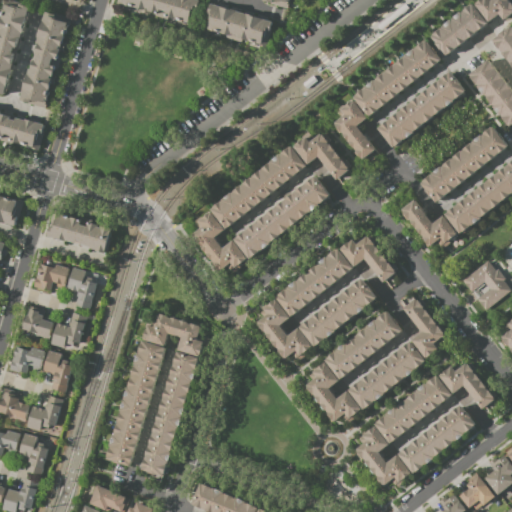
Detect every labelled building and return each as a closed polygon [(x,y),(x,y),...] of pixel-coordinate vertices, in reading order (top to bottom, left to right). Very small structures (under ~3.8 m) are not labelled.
[(117,0),(198,0),(191,24),(117,2),(117,0)] [(287,8),(289,0),(261,0),(261,1),(287,8)] [(481,0),(476,4),(490,21),(500,14),(505,20),(511,14),(511,3),(509,0),(493,0),(492,1),(491,0),(481,0)] [(0,20),(5,3),(19,7),(20,4),(30,7),(5,95),(0,93),(0,20)] [(211,3),(273,22),(271,30),(272,30),(267,47),(207,29),(211,15),(208,14),(211,3)] [(431,35),(446,56),(488,24),(472,3),(431,35)] [(377,26),(380,30),(409,9),(405,4),(377,26)] [(46,11),(72,18),(46,108),(20,100),(46,11)] [(511,24),(493,40),(511,64),(511,24)] [(354,97),(369,117),(442,61),(426,40),(365,88),(354,97)] [(469,76),(508,127),(511,123),(511,88),(490,60),(469,76)] [(378,128),(394,148),(465,92),(449,73),(378,128)] [(341,110),(345,115),(334,123),(336,125),(334,127),(339,133),(341,132),(362,160),(376,149),(359,125),(368,118),(354,100),(341,110)] [(0,111),(43,124),(40,135),(37,135),(34,147),(0,137),(0,111)] [(422,181),(437,201),(508,146),(493,126),(422,181)] [(307,136),(311,141),(321,133),(350,169),(336,180),(318,158),(310,164),(295,146),(307,136)] [(212,208),(228,228),(307,165),(291,145),(212,208)] [(511,162),(445,214),(461,234),(511,194),(511,162)] [(235,239),(250,258),(330,195),(315,176),(235,239)] [(0,195),(21,202),(15,226),(0,221),(0,195)] [(446,242),(443,238),(432,246),(404,210),(418,199),(436,222),(445,215),(458,233),(446,242)] [(221,271),(192,236),(203,226),(200,221),(212,211),(226,229),(215,238),(224,249),(234,240),(248,257),(232,271),(228,265),(221,271)] [(58,212),(83,220),(81,225),(88,226),(88,224),(89,222),(114,229),(107,253),(48,236),(51,225),(53,226),(58,212)] [(354,238),(358,244),(369,235),(397,271),(396,271),(382,283),(364,260),(356,266),(341,248),(354,238)] [(0,257),(4,259),(8,244),(0,241),(0,257)] [(277,297),(292,316),(354,267),(339,248),(277,297)] [(485,310),(511,291),(504,281),(506,279),(498,269),(496,271),(488,261),(463,281),(472,292),(484,282),(489,288),(476,298),(485,310)] [(42,287),(51,290),(52,286),(58,287),(59,284),(66,285),(70,268),(56,264),(56,268),(41,264),(37,279),(44,281),(42,287)] [(74,268),(87,271),(86,277),(97,280),(90,310),(75,306),(79,292),(68,289),(74,268)] [(300,328),(316,348),(378,299),(362,278),(300,328)] [(439,348),(436,343),(446,335),(417,298),(402,310),(421,333),(413,341),(427,358),(439,348)] [(286,358),(264,331),(262,333),(255,325),(268,314),(264,309),(276,299),(291,317),(281,325),(289,336),(298,328),(313,347),(305,354),(306,355),(298,361),(292,353),(286,358)] [(30,309),(29,315),(25,314),(22,329),(35,332),(34,336),(50,340),(54,322),(43,319),(45,313),(30,309)] [(326,359),(342,379),(404,330),(388,310),(326,359)] [(159,314),(202,326),(198,340),(205,342),(201,357),(179,351),(182,337),(169,334),(166,346),(144,340),(148,326),(155,327),(159,314)] [(57,323),(52,345),(66,349),(67,343),(74,345),(75,342),(79,343),(85,323),(73,320),(72,323),(69,322),(68,326),(57,323)] [(511,320),(508,324),(511,328),(501,336),(511,351),(511,320)] [(349,390),(365,410),(427,361),(411,340),(349,390)] [(131,466),(166,348),(142,341),(107,459),(131,466)] [(9,370),(20,373),(20,371),(29,374),(31,365),(41,368),(45,351),(32,348),(32,351),(16,347),(13,362),(11,361),(9,370)] [(50,350),(63,354),(62,359),(65,360),(64,363),(72,365),(65,392),(51,389),(54,375),(44,372),(50,350)] [(165,477),(200,359),(178,352),(143,470),(165,477)] [(333,423),(326,415),(328,413),(306,387),(318,377),(313,372),(326,362),(340,380),(329,389),(338,399),(348,390),(363,409),(351,419),(345,413),(333,423)] [(453,365),(457,371),(468,362),(496,398),(482,409),(464,387),(455,393),(441,375),(453,365)] [(376,423),(392,444),(454,395),(438,374),(376,423)] [(6,392),(5,398),(1,397),(0,402),(0,412),(11,415),(11,419),(25,422),(27,416),(28,416),(30,405),(19,402),(21,395),(6,392)] [(34,406),(28,427),(41,430),(43,426),(50,428),(50,425),(54,426),(60,406),(49,402),(48,406),(45,405),(44,409),(34,406)] [(399,454),(414,474),(477,425),(461,405),(399,454)] [(384,486),(355,452),(368,442),(363,436),(375,426),(390,444),(380,453),(388,463),(398,455),(412,472),(396,485),(392,480),(384,486)] [(0,455),(3,456),(5,448),(17,451),(21,434),(8,430),(7,433),(0,431),(0,455)] [(25,433),(39,437),(37,442),(40,443),(40,446),(49,448),(42,475),(26,471),(29,458),(20,455),(25,433)] [(485,479),(497,495),(511,483),(511,476),(511,475),(511,474),(511,465),(504,455),(488,467),(493,473),(485,479)] [(460,496),(469,508),(471,507),(475,511),(495,496),(479,476),(467,485),(468,487),(460,493),(462,495),(460,496)] [(202,483),(225,493),(236,498),(236,497),(248,502),(247,503),(259,507),(256,511),(210,511),(193,505),(202,483)] [(10,489),(3,510),(9,511),(16,511),(18,509),(25,511),(26,508),(31,509),(37,489),(23,485),(20,492),(10,489)] [(98,486),(129,498),(124,511),(107,506),(105,509),(91,504),(98,486)] [(442,511),(465,511),(467,511),(455,494),(448,499),(446,496),(439,501),(445,510),(442,511)] [(127,511),(130,507),(134,509),(137,503),(156,510),(155,511),(127,511)]
